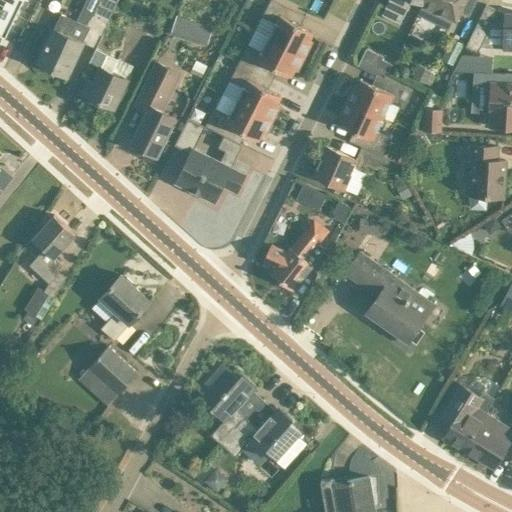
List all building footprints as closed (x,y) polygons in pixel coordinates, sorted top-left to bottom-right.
[(0,0),(0,34),(5,37),(22,0),(0,0)] [(108,21),(118,0),(100,0),(94,13),(94,14),(108,20),(108,21)] [(277,0),(270,0),(267,7),(280,14),(276,23),(269,36),(305,55),(313,40),(310,39),(314,31),(295,21),(299,13),(305,16),(306,14),(277,0)] [(389,0),(383,13),(400,21),(409,0),(415,0),(423,4),(424,0),(389,0)] [(424,0),(423,4),(419,13),(449,28),(453,19),(456,20),(465,0),(424,0)] [(502,47),(511,47),(511,11),(505,11),(498,8),(497,9),(486,3),(466,44),(477,51),(481,44),(502,46),(502,47)] [(97,44),(102,32),(62,12),(56,25),(48,42),(39,60),(68,74),(85,37),(97,44)] [(212,26),(177,15),(171,34),(206,45),(212,26)] [(258,58),(244,51),(239,61),(273,79),(274,78),(268,75),(272,66),(291,75),(295,68),(298,69),(305,55),(269,36),(258,58)] [(100,66),(87,94),(114,107),(129,79),(113,71),(119,58),(96,47),(89,61),(100,66)] [(389,71),(390,69),(393,63),(384,59),(382,57),(367,50),(359,65),(377,74),(377,72),(381,74),(387,71),(389,71)] [(234,70),(248,78),(236,100),(273,119),(280,104),(277,102),(281,95),(262,85),(267,76),(273,79),(239,61),(234,70)] [(414,76),(431,85),(436,76),(430,73),(432,71),(419,64),(414,76)] [(353,85),(347,99),(384,116),(394,94),(400,97),(408,100),(413,89),(385,76),(380,87),(360,78),(356,87),(353,85)] [(147,111),(141,124),(132,142),(157,154),(177,115),(164,108),(171,92),(146,80),(133,104),(147,111)] [(511,82),(492,82),(490,112),(492,112),(491,125),(511,126),(511,82)] [(390,136),(378,129),(384,116),(347,99),(341,113),(344,115),(340,123),(354,129),(349,140),(362,145),(362,146),(390,159),(390,157),(383,154),(388,143),(390,136)] [(206,125),(224,135),(241,143),(241,141),(235,138),(240,130),(259,139),(263,132),(266,133),(273,119),(236,100),(225,122),(211,114),(206,125)] [(442,107),(424,106),(423,129),(442,129),(442,107)] [(195,148),(206,125),(188,117),(175,144),(191,152),(176,182),(191,189),(189,191),(200,196),(201,194),(215,201),(223,183),(237,190),(245,173),(232,166),(243,144),(241,143),(224,135),(219,146),(226,150),(221,161),(195,148)] [(474,158),(472,194),(471,205),(473,207),(484,208),(486,206),(487,195),(504,196),(505,172),(502,172),(503,159),(498,159),(499,145),(470,143),(469,158),(474,158)] [(344,187),(354,166),(365,171),(368,164),(384,171),(390,159),(362,146),(357,157),(326,145),(314,174),(344,187)] [(401,163),(409,167),(413,157),(406,154),(401,163)] [(0,188),(12,175),(0,164),(0,188)] [(299,195),(322,208),(330,193),(307,181),(299,195)] [(406,182),(398,186),(404,197),(411,193),(406,182)] [(339,200),(333,211),(336,218),(343,221),(351,206),(339,200)] [(511,212),(502,219),(510,232),(511,230),(511,212)] [(42,287),(29,310),(42,318),(67,275),(57,269),(62,262),(55,256),(76,233),(55,213),(34,237),(44,247),(31,264),(49,280),(44,289),(42,287)] [(315,217),(304,230),(291,246),(288,250),(272,243),(263,261),(274,267),(271,271),(293,289),(313,264),(307,258),(330,229),(315,217)] [(376,219),(361,217),(359,231),(374,233),(376,219)] [(488,227),(494,228),(500,224),(495,217),(485,223),(488,227)] [(408,340),(420,324),(436,301),(362,248),(342,277),(343,278),(346,273),(378,295),(369,308),(381,316),(378,319),(395,331),(392,334),(405,343),(407,339),(408,340)] [(126,278),(121,273),(101,296),(117,311),(102,327),(115,338),(151,300),(132,283),(133,282),(127,276),(126,278)] [(511,280),(511,281),(500,303),(511,309),(511,280)] [(80,376),(94,390),(109,403),(138,371),(109,344),(80,376)] [(13,365),(21,352),(9,345),(1,358),(13,365)] [(199,389),(228,415),(212,433),(224,445),(265,399),(223,361),(199,389)] [(459,382),(444,407),(456,415),(444,435),(465,448),(485,412),(486,412),(495,398),(483,390),(480,395),(459,382)] [(13,402),(30,408),(33,399),(17,393),(13,402)] [(265,399),(224,445),(235,455),(252,437),(284,466),(292,457),(306,442),(299,436),(302,433),(290,422),(293,418),(287,412),(284,416),(265,399)] [(485,412),(465,448),(495,467),(511,438),(511,428),(486,413),(486,412),(485,412)] [(188,467),(184,470),(195,476),(202,467),(196,465),(188,467)] [(206,479),(216,488),(222,483),(224,480),(224,475),(221,473),(216,468),(206,479)] [(326,511),(375,511),(369,475),(335,481),(334,477),(321,480),(326,511)]
